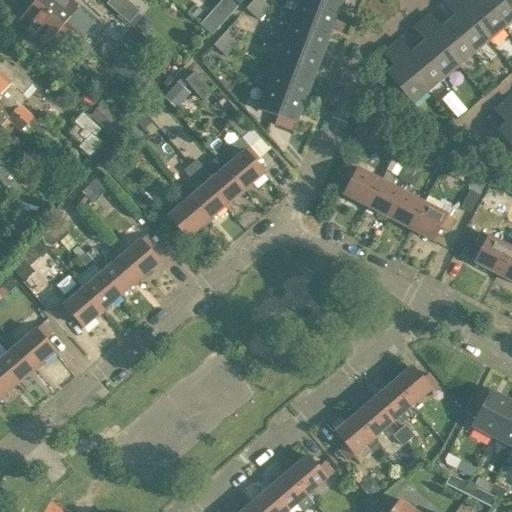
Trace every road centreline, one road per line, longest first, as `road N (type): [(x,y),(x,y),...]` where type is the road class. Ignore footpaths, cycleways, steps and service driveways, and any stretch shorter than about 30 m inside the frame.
road 1 (residential): [(0,461),(68,409),(74,393),(120,354),(135,353),(173,320),(177,304),(282,228)]
road 2 (residential): [(420,306),(331,384),(323,404),(197,511)]
road 3 (residential): [(282,228),(316,173),(363,52),(425,0)]
road 4 (residential): [(282,228),(420,306)]
